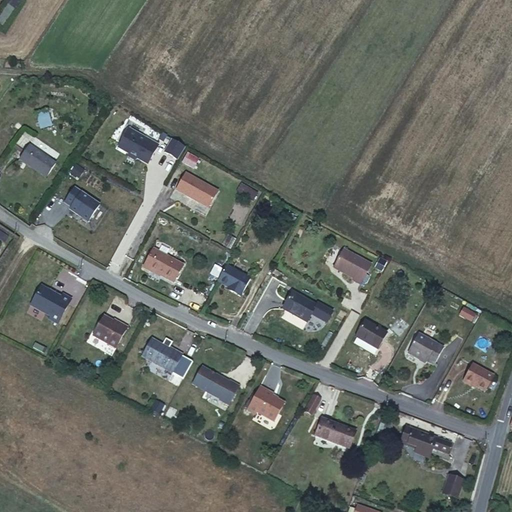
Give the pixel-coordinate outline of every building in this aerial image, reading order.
[(18,0),(9,0),(0,15),(0,24),(6,28),(23,3),(18,0)] [(47,109),(35,113),(40,130),(52,126),(47,109)] [(163,141),(133,124),(122,143),(132,149),(133,152),(139,155),(141,154),(152,160),(163,141)] [(176,134),(169,147),(182,154),(189,142),(183,138),(176,134)] [(30,144),(20,137),(11,149),(21,156),(30,144)] [(60,164),(35,146),(23,163),(48,180),(60,164)] [(203,152),(193,147),(188,155),(198,161),(203,152)] [(221,190),(189,172),(180,188),(212,206),(221,190)] [(254,183),(249,192),(260,198),(265,189),(254,183)] [(61,205),(87,223),(100,205),(74,187),(61,205)] [(186,263),(155,245),(145,264),(152,269),(154,267),(177,279),(186,263)] [(375,263),(347,248),(338,265),(358,276),(356,278),(364,282),(375,263)] [(253,279),(227,264),(218,280),(230,286),(228,289),(243,297),(253,279)] [(56,311),(65,317),(79,293),(70,288),(69,290),(49,279),(38,297),(58,309),(56,311)] [(320,305),(295,291),(286,309),(310,322),(320,305)] [(471,323),(476,315),(463,307),(458,316),(471,323)] [(122,343),(134,323),(126,318),(125,320),(111,311),(99,329),(122,343)] [(391,335),(369,323),(360,341),(382,352),(391,335)] [(181,349),(158,335),(147,353),(177,371),(189,352),(182,348),(181,349)] [(439,363),(415,350),(403,369),(421,379),(422,377),(429,380),(439,363)] [(235,400),(245,381),(236,376),(236,377),(209,361),(199,378),(226,393),(226,394),(235,400)] [(491,379),(471,368),(461,385),(481,396),(491,379)] [(261,411),(278,421),(289,403),(276,396),(277,393),(265,386),(260,395),(256,400),(251,409),(259,413),(261,411)] [(324,399),(317,395),(307,410),(315,414),(324,399)] [(157,405),(164,409),(167,403),(161,399),(157,405)] [(352,429),(320,417),(312,434),(344,447),(352,429)] [(445,443),(401,425),(395,442),(411,448),(409,452),(423,458),(427,449),(441,455),(445,443)] [(390,429),(384,427),(379,440),(385,442),(390,429)] [(461,490),(467,473),(455,468),(448,485),(461,490)]
